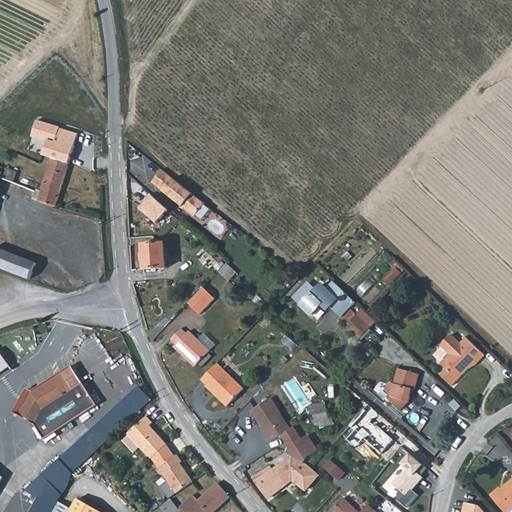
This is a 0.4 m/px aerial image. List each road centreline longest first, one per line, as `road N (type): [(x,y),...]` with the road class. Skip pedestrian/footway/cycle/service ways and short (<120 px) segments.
road 1 (residential): [(125,296),(103,0)]
road 2 (residential): [(256,511),(184,424),(125,296)]
road 3 (track): [(189,0),(135,74),(133,124)]
road 4 (unclassified): [(511,410),(473,437),(454,464),(440,511)]
road 5 (unclassified): [(0,322),(125,296)]
